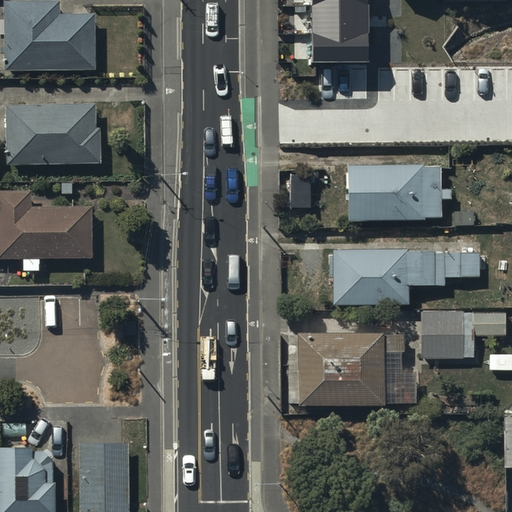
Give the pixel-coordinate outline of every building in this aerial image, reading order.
[(368,0),(312,0),(312,62),(369,62),(368,0)] [(60,6),(4,6),(4,76),(94,76),(94,20),(60,20),(60,6)] [(511,61),(510,61),(511,83),(467,93),(471,110),(503,102),(503,121),(510,121),(511,138),(484,138),(484,157),(511,156),(511,61)] [(94,110),(6,109),(6,170),(99,170),(100,133),(94,133),(94,110)] [(438,171),(345,174),(347,228),(439,225),(438,171)] [(0,263),(22,263),(22,275),(39,275),(39,263),(91,263),(91,210),(30,210),(30,194),(0,194),(0,263)] [(332,258),(333,310),(405,309),(404,290),(445,289),(445,282),(481,281),(481,255),(332,258)] [(408,333),(408,316),(346,315),(346,332),(353,332),(353,335),(376,334),(376,332),(408,333)] [(418,317),(420,363),(473,360),(471,315),(418,317)] [(296,343),(298,414),(419,411),(419,376),(402,377),(401,340),(296,343)] [(129,511),(126,448),(79,450),(82,511),(129,511)] [(55,511),(54,451),(0,451),(0,511),(55,511)]
